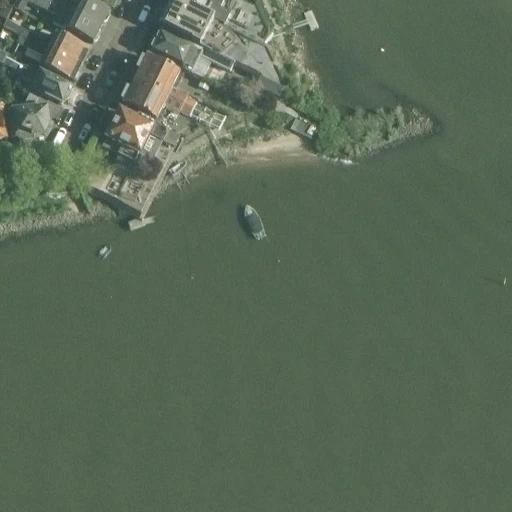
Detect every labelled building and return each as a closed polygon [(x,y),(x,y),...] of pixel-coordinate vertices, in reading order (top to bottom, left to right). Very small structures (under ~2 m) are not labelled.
[(40,0),(17,0),(56,19),(53,26),(92,46),(93,45),(97,43),(99,38),(98,35),(100,30),(50,5),(40,0)] [(40,0),(50,5),(100,30),(103,25),(106,24),(108,19),(108,16),(108,14),(80,0),(65,0),(64,3),(57,0),(40,0)] [(171,0),(171,1),(224,26),(229,15),(220,10),(225,0),(171,0)] [(171,1),(158,27),(193,44),(220,57),(236,42),(224,28),(224,26),(171,1)] [(6,23),(3,29),(22,39),(81,68),(83,65),(86,64),(89,59),(88,55),(89,54),(57,38),(52,46),(6,23)] [(153,39),(146,52),(150,54),(148,57),(198,80),(203,82),(211,65),(229,74),(234,65),(196,48),(195,51),(161,34),(157,41),(153,39)] [(22,39),(19,46),(45,60),(40,69),(72,86),(73,84),(77,83),(79,78),(78,74),(81,68),(22,39)] [(0,54),(0,65),(34,82),(33,84),(29,91),(61,107),(64,101),(68,100),(71,93),(69,92),(70,89),(20,64),(0,54)] [(140,73),(134,84),(190,111),(193,106),(184,101),(186,98),(171,90),(178,77),(146,60),(145,63),(142,61),(137,71),(140,73)] [(126,92),(121,102),(124,104),(122,108),(155,124),(162,110),(176,117),(178,114),(187,118),(190,111),(134,84),(129,94),(126,92)] [(21,113),(7,115),(10,142),(16,141),(19,145),(31,144),(31,140),(46,138),(49,132),(48,124),(50,119),(57,122),(62,112),(60,111),(38,100),(30,96),(25,105),(20,106),(21,113)] [(107,138),(106,141),(109,143),(112,146),(118,146),(122,149),(118,158),(134,166),(148,137),(163,144),(168,132),(138,118),(136,122),(119,115),(113,127),(112,126),(108,129),(106,133),(106,137),(107,138)]
